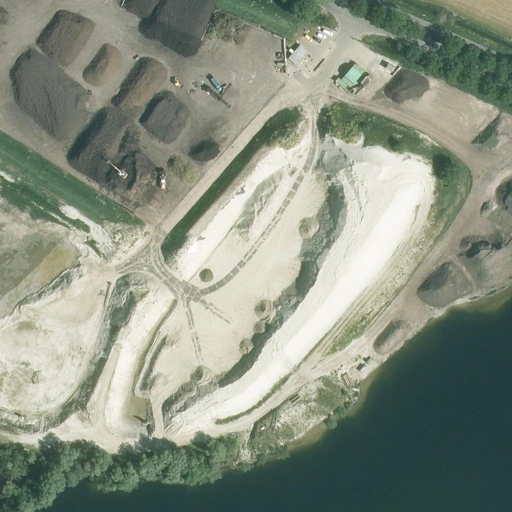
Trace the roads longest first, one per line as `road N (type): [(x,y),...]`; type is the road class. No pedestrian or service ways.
road 1 (track): [(493,175),(352,348)]
road 2 (track): [(301,85),(493,175)]
road 3 (secondary): [(511,83),(323,0)]
road 4 (track): [(164,229),(301,85)]
